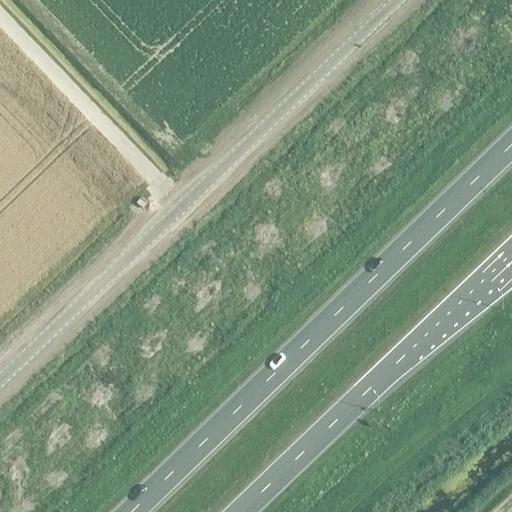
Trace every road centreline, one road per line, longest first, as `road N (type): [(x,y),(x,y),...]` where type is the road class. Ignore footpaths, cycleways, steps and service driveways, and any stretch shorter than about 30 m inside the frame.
road 1 (unclassified): [(0,387),(400,0)]
road 2 (trunk): [(511,147),(134,511)]
road 3 (trunk): [(244,511),(511,254)]
